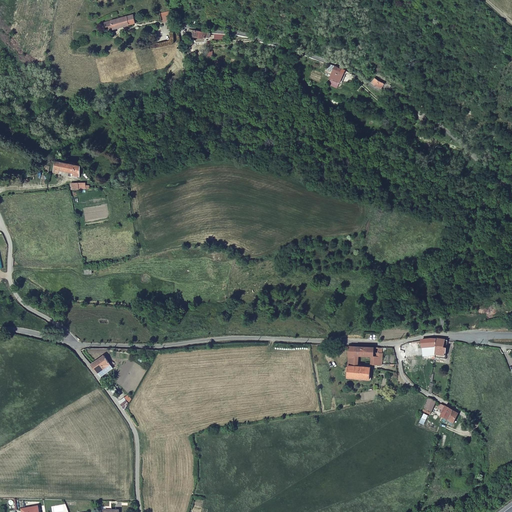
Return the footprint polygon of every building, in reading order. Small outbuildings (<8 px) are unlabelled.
[(136,23),(134,14),(105,23),(105,27),(107,26),(108,29),(110,29),(111,30),(136,23)] [(338,66),(329,63),(327,68),(333,71),(330,77),(339,81),(345,69),(343,68),(338,66)] [(372,82),(381,88),(384,83),(380,80),(379,81),(374,78),(372,82)] [(80,178),(81,167),(74,165),(74,164),(70,163),(69,164),(57,162),(54,172),(59,173),(61,170),(70,172),(69,176),(80,178)] [(443,360),(444,342),(433,341),(432,359),(443,360)] [(347,377),(369,379),(370,366),(357,366),(358,359),(355,359),(355,346),(350,346),(347,377)] [(373,347),(355,346),(355,359),(358,359),(358,356),(372,357),(373,347)] [(104,355),(91,364),(98,373),(100,372),(101,373),(111,365),(104,355)] [(129,405),(124,398),(119,403),(125,411),(129,405)] [(434,401),(428,398),(424,409),(430,412),(434,401)] [(441,417),(448,420),(452,412),(445,407),(440,404),(438,409),(442,411),(440,414),(442,415),(441,417)]
